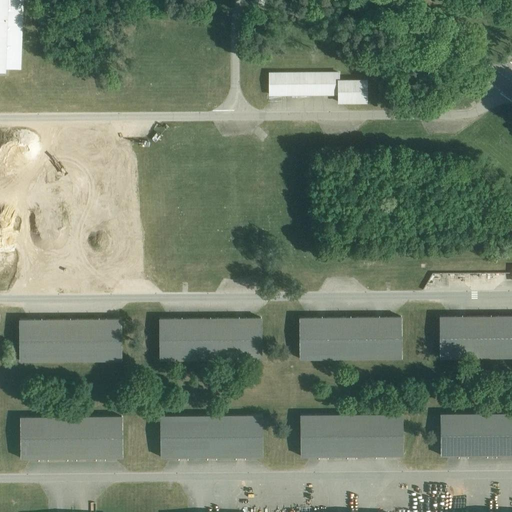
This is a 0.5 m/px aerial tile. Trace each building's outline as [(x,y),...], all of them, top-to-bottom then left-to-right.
[(0,0),(0,70),(8,71),(8,66),(24,66),(25,0),(0,0)] [(341,78),(341,71),(271,72),(271,91),(341,90),(341,78)] [(369,100),(369,78),(341,78),(341,90),(342,100),(369,100)] [(511,314),(442,315),(442,357),(511,357),(511,314)] [(263,359),(263,316),(163,317),(163,359),(263,359)] [(401,359),(401,317),(301,317),(301,360),(401,359)] [(126,361),(125,319),(25,319),(25,361),(126,361)] [(511,455),(511,412),(442,413),(442,455),(511,455)] [(403,456),(403,414),(302,414),(303,456),(403,456)] [(126,458),(125,416),(25,416),(25,458),(126,458)] [(265,458),(265,416),(165,416),(165,458),(265,458)]
